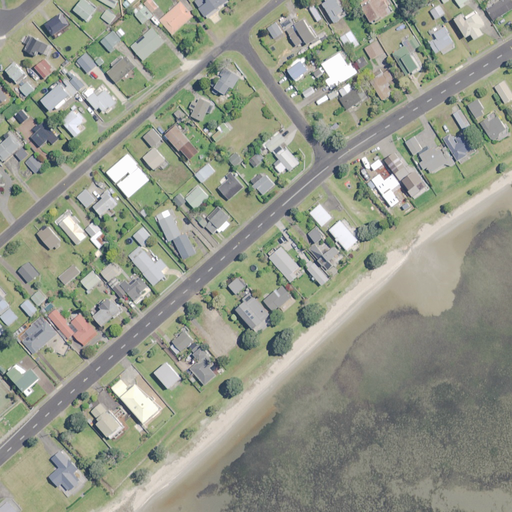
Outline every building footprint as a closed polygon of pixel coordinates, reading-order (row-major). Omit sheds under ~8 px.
[(98,8),(87,0),(83,0),(75,11),(88,21),(98,8)] [(114,0),(99,0),(115,9),(118,2),(115,0),(114,0)] [(160,7),(154,0),(149,0),(145,3),(153,13),(160,7)] [(230,1),(228,0),(196,0),(195,1),(207,18),(230,1)] [(345,11),(338,0),(327,0),(323,3),(336,23),(342,20),(339,15),(345,11)] [(392,7),(390,8),(388,3),(389,2),(387,0),(367,0),(370,4),(364,8),(372,23),(377,20),(378,22),(395,12),(392,7)] [(470,0),(456,0),(462,9),(466,6),(464,4),(470,0)] [(511,10),(511,0),(503,0),(488,11),(495,22),(511,10)] [(182,2),(161,21),(174,35),(195,16),(182,2)] [(144,24),(154,16),(146,7),(145,7),(142,4),(133,12),(144,24)] [(320,11),(315,4),(309,8),(314,15),(320,11)] [(445,14),(440,6),(431,11),(437,19),(445,14)] [(116,17),(108,10),(102,17),(110,24),(116,17)] [(487,26),(479,12),(460,24),(468,37),(473,34),(476,40),(485,35),(482,29),(487,26)] [(46,25),(57,39),(67,32),(73,28),(63,13),(46,25)] [(161,22),(155,16),(152,19),(158,25),(161,22)] [(309,27),(305,20),(288,31),(298,47),(306,42),(309,45),(320,38),(312,25),(309,27)] [(283,33),(277,23),(268,29),(275,39),(283,33)] [(360,45),(349,27),(344,31),(346,35),(341,38),(346,46),(352,43),(355,48),(360,45)] [(437,54),(454,43),(450,35),(451,35),(446,27),(432,36),(435,40),(430,43),(437,54)] [(166,42),(154,29),(145,36),(147,38),(139,44),(138,42),(133,47),(145,61),(166,42)] [(122,41),(114,31),(102,41),(112,53),(116,50),(114,48),(122,41)] [(50,45),(30,35),(28,39),(24,37),(22,41),(28,45),(26,50),(36,56),(39,51),(45,55),(50,45)] [(415,75),(425,69),(416,56),(418,54),(415,50),(421,46),(414,35),(403,43),(405,46),(394,54),(408,76),(414,72),(415,75)] [(330,39),(328,36),(311,47),(313,50),(330,39)] [(380,55),(373,44),(366,48),(372,60),(380,55)] [(350,67),(340,52),(332,57),(332,59),(323,65),(332,78),(350,67)] [(98,66),(87,54),(78,61),(89,74),(98,66)] [(124,59),(121,56),(111,65),(114,68),(108,73),(118,84),(124,79),(137,67),(127,56),(124,59)] [(307,61),(303,57),(288,70),(298,82),(304,77),(303,76),(309,71),(304,64),(307,61)] [(369,64),(364,57),(357,61),(362,69),(369,64)] [(104,63),(101,58),(96,62),(100,66),(104,63)] [(55,70),(46,59),(36,68),(46,79),(55,70)] [(28,76),(15,62),(6,70),(12,77),(18,84),(28,76)] [(312,71),(318,79),(324,74),(318,66),(312,71)] [(339,85),(358,72),(355,68),(336,81),(339,85)] [(384,75),(381,69),(375,73),(378,79),(372,83),(384,101),(393,95),(388,88),(391,86),(389,84),(395,80),(389,72),(384,75)] [(228,70),(214,91),(219,94),(220,91),(226,95),(232,86),(234,88),(241,78),(228,70)] [(85,86),(77,76),(71,81),(79,91),(85,86)] [(48,107),(47,108),(51,112),(57,107),(59,110),(68,102),(68,101),(73,96),(78,92),(65,77),(52,88),(54,91),(42,101),(48,107)] [(35,90),(28,82),(21,89),(28,97),(35,90)] [(511,99),(511,92),(505,82),(496,87),(506,104),(511,99)] [(0,105),(9,98),(1,89),(2,88),(0,84),(0,105)] [(119,103),(103,85),(96,91),(92,86),(83,94),(98,110),(101,107),(108,115),(113,110),(112,109),(119,103)] [(369,98),(362,86),(341,99),(348,111),(369,98)] [(316,93),(312,87),(303,93),(307,98),(316,93)] [(339,95),(336,90),(328,95),(332,100),(339,95)] [(215,106),(201,99),(198,104),(195,102),(191,108),(195,110),(192,116),(203,122),(208,112),(211,114),(215,106)] [(485,110),(479,100),(469,106),(477,119),(485,114),(483,111),(485,110)] [(83,120),(85,118),(80,112),(78,114),(75,110),(78,108),(75,105),(60,118),(76,137),(86,129),(82,124),(85,122),(83,120)] [(30,118),(22,109),(15,116),(23,124),(30,118)] [(187,118),(179,110),(175,114),(182,122),(187,118)] [(472,127),(461,110),(455,115),(465,131),(472,127)] [(508,130),(496,112),(481,122),(494,142),(500,138),(502,136),(501,135),(508,130)] [(32,137),(41,147),(46,143),(47,145),(51,140),(51,139),(56,134),(44,122),(40,126),(42,128),(32,137)] [(232,131),(225,123),(218,129),(220,130),(213,137),(218,143),(232,131)] [(201,152),(177,126),(164,138),(168,142),(171,139),(181,151),(182,150),(192,160),(201,152)] [(163,139),(153,129),(144,137),(154,147),(163,139)] [(287,141),(280,133),(267,145),(273,153),(287,141)] [(477,148),(468,133),(457,139),(459,143),(458,144),(452,135),(445,139),(459,162),(468,155),(467,154),(477,148)] [(23,146),(13,135),(3,144),(1,142),(0,143),(0,153),(6,161),(23,146)] [(423,150),(416,137),(407,143),(414,155),(423,150)] [(438,148),(437,147),(431,150),(429,147),(420,153),(425,161),(421,164),(425,170),(429,167),(432,173),(448,163),(450,167),(456,164),(444,144),(438,148)] [(291,171),(300,163),(289,150),(291,149),(287,145),(276,155),(283,162),(277,167),(281,173),(287,168),(291,171)] [(167,160),(156,148),(145,158),(155,170),(167,160)] [(265,159),(259,152),(250,160),(257,167),(265,159)] [(244,160),(237,153),(230,160),(236,168),(244,160)] [(124,181),(140,168),(138,165),(139,164),(130,154),(108,173),(118,185),(123,180),(124,181)] [(44,167),(34,156),(26,163),(37,174),(44,167)] [(384,164),(387,168),(388,167),(390,170),(394,167),(389,160),(384,164)] [(171,164),(168,161),(162,167),(165,170),(171,164)] [(394,174),(401,184),(405,181),(412,191),(420,185),(418,182),(423,179),(410,162),(394,174)] [(216,172),(209,164),(196,175),(203,183),(216,172)] [(387,168),(384,164),(378,168),(381,172),(387,168)] [(123,180),(118,185),(130,199),(151,180),(140,168),(124,181),(123,180)] [(245,188),(231,172),(220,181),(223,185),(220,188),(231,200),(245,188)] [(395,197),(396,196),(392,191),(401,184),(394,174),(385,181),(380,175),(377,178),(373,181),(389,201),(390,200),(393,204),(397,200),(395,197)] [(253,183),(251,185),(256,190),(258,188),(264,195),(275,185),(267,175),(264,178),(261,175),(259,177),(257,175),(251,180),(253,183)] [(376,187),(371,181),(368,183),(373,190),(376,187)] [(210,197),(200,187),(186,199),(196,210),(210,197)] [(96,201),(87,190),(78,197),(88,208),(96,201)] [(114,209),(119,204),(111,196),(112,194),(108,191),(101,197),(103,199),(94,207),(103,216),(107,212),(112,217),(117,213),(114,209)] [(187,202),(181,193),(173,199),(180,208),(187,202)] [(334,218),(321,204),(311,214),(323,227),(334,218)] [(231,218),(220,207),(209,217),(212,221),(206,226),(214,234),(218,230),(222,234),(231,225),(228,221),(231,218)] [(69,210),(56,223),(63,230),(64,230),(79,245),(87,237),(84,234),(86,232),(77,224),(80,221),(69,210)] [(183,236),(173,215),(160,222),(166,233),(163,234),(168,243),(174,240),(185,261),(198,254),(187,233),(183,236)] [(331,230),(348,251),(351,248),(354,252),(360,246),(357,243),(362,239),(350,225),(346,220),(344,222),(342,221),(331,230)] [(111,243),(94,223),(87,230),(93,238),(91,239),(100,249),(108,242),(110,244),(111,243)] [(62,241),(48,225),(38,234),(52,250),(56,247),(58,249),(61,247),(59,244),(62,241)] [(153,239),(143,228),(134,236),(144,247),(153,239)] [(325,237),(317,228),(309,235),(317,244),(325,237)] [(334,248),(330,252),(326,248),(323,251),(317,246),(311,253),(329,272),(342,259),(338,255),(340,253),(334,248)] [(162,259),(160,261),(150,250),(147,253),(142,247),(130,257),(155,286),(167,276),(163,272),(168,267),(162,259)] [(301,267),(283,247),(271,258),(292,282),(298,277),(294,273),(301,267)] [(40,275),(29,262),(19,271),(30,284),(40,275)] [(121,272),(113,262),(101,273),(110,282),(121,272)] [(330,280),(316,264),(309,269),(323,286),(330,280)] [(81,273),(74,265),(60,278),(67,285),(81,273)] [(86,291),(90,295),(92,292),(91,290),(102,281),(94,271),(82,282),(88,289),(86,291)] [(149,287),(140,276),(129,284),(126,281),(121,285),(137,305),(145,298),(141,294),(149,287)] [(246,287),(238,278),(230,286),(237,295),(246,287)] [(11,305),(4,297),(8,294),(0,285),(0,313),(1,314),(11,305)] [(293,297),(283,285),(264,302),(274,313),(293,297)] [(47,299),(40,291),(32,298),(39,306),(47,299)] [(271,315),(251,293),(245,298),(247,302),(238,311),(255,330),(271,315)] [(118,307),(109,296),(93,310),(97,315),(95,317),(103,327),(115,317),(116,319),(125,311),(120,305),(118,307)] [(38,310),(28,301),(22,306),(31,316),(38,310)] [(56,307),(51,302),(45,308),(50,313),(56,307)] [(222,321),(211,308),(204,314),(215,327),(222,321)] [(57,309),(49,317),(50,318),(49,319),(51,322),(52,321),(69,339),(76,333),(67,324),(69,322),(57,309)] [(19,318),(12,310),(2,318),(9,326),(19,318)] [(78,312),(69,320),(73,323),(70,326),(77,334),(75,335),(86,347),(99,334),(78,312)] [(29,335),(22,342),(32,354),(33,353),(35,355),(59,334),(48,321),(37,331),(34,327),(27,333),(29,335)] [(200,332),(205,338),(208,335),(203,329),(200,332)] [(227,332),(226,330),(214,341),(209,345),(208,346),(219,359),(240,341),(230,329),(227,332)] [(195,341),(187,331),(170,345),(173,350),(178,355),(195,341)] [(71,345),(65,342),(59,352),(65,356),(71,345)] [(194,355),(200,363),(193,369),(207,386),(218,376),(211,368),(216,364),(203,348),(194,355)] [(182,378),(168,363),(156,373),(171,389),(182,378)] [(32,369),(30,371),(18,364),(14,367),(13,366),(7,372),(9,374),(8,375),(22,390),(29,397),(35,392),(32,388),(41,378),(32,369)] [(133,391),(124,381),(114,390),(147,425),(163,410),(140,385),(133,391)] [(120,421),(128,414),(122,408),(115,415),(112,413),(111,414),(101,404),(92,412),(102,423),(99,425),(102,428),(110,437),(112,440),(115,437),(117,439),(125,432),(123,430),(126,428),(120,421)] [(60,468),(49,477),(58,487),(62,483),(69,491),(79,483),(70,473),(76,467),(62,451),(52,459),(60,468)] [(19,511),(21,510),(13,499),(0,509),(0,511),(19,511)]
